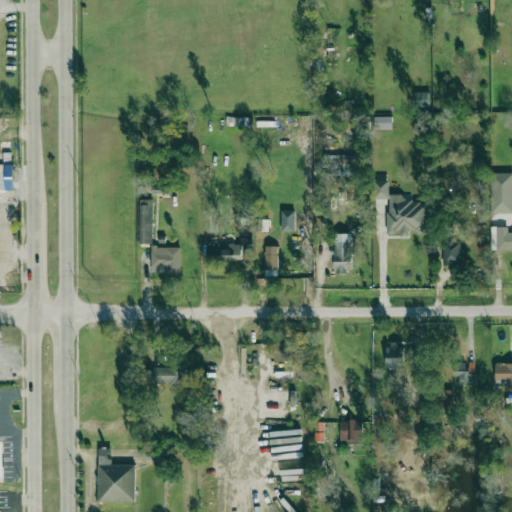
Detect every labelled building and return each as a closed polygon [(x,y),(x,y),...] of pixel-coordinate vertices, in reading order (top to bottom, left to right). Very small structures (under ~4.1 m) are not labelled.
[(507,48),(492,49),(493,64),(507,64),(507,48)] [(430,92),(414,92),(414,106),(429,107),(430,92)] [(392,129),(392,117),(373,117),(374,129),(392,129)] [(323,175),(354,176),(354,156),(324,155),(323,175)] [(0,190),(13,190),(12,163),(0,163),(0,190)] [(511,172),(489,173),(490,213),(511,212),(511,172)] [(387,199),(386,233),(409,234),(409,232),(425,233),(427,199),(387,196),(388,180),(374,179),(373,198),(387,199)] [(151,243),(153,200),(140,199),(138,243),(151,243)] [(511,232),(507,232),(507,226),(494,226),(494,250),(511,250),(511,232)] [(442,239),(442,265),(460,264),(459,238),(442,239)] [(352,272),(351,240),(333,240),(334,272),(352,272)] [(240,243),(208,244),(208,261),(241,260),(240,243)] [(277,245),(264,246),(264,269),(277,269),(277,245)] [(180,247),(151,246),(150,272),(180,272),(180,247)] [(273,361),(297,360),(297,342),(273,343),(273,361)] [(402,343),(385,343),(386,368),(403,368),(402,343)] [(511,361),(505,361),(505,362),(495,362),(494,380),(506,380),(506,388),(511,388),(511,361)] [(479,362),(453,362),(452,375),(458,375),(457,384),(474,385),(475,374),(479,374),(479,362)] [(151,367),(151,385),(185,384),(184,366),(151,367)] [(361,443),(361,420),(339,420),(339,443),(361,443)] [(135,464),(110,464),(111,448),(98,448),(97,501),(134,501),(135,464)]
